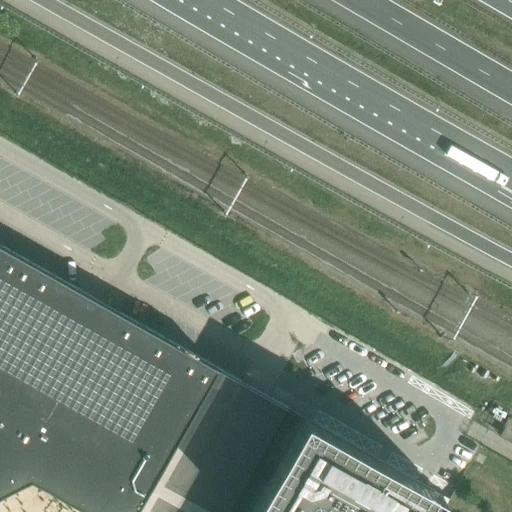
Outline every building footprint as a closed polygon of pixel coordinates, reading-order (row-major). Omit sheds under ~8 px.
[(0,486),(21,474),(88,511),(228,511),(287,406),(278,401),(270,397),(267,395),(242,381),(120,312),(95,298),(77,288),(0,244),(0,486)] [(441,511),(449,499),(442,494),(431,511),(246,511),(302,416),(287,406),(228,511),(441,511)] [(302,416),(246,511),(431,511),(442,494),(302,416)] [(511,419),(509,418),(499,436),(511,443),(511,419)] [(0,486),(0,511),(88,511),(21,474),(0,486)]
